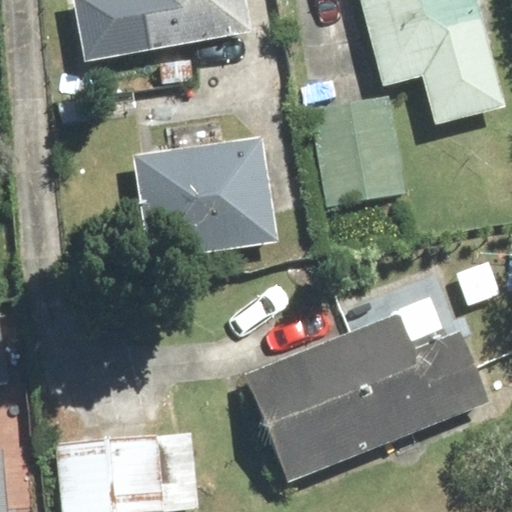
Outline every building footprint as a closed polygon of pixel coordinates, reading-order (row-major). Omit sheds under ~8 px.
[(54,0),(66,82),(246,56),(237,0),(54,0)] [(484,0),(368,0),(386,86),(426,78),(437,129),(508,114),(484,0)] [(389,99),(315,112),(333,211),(407,198),(389,99)] [(261,134),(135,151),(150,259),(276,242),(261,134)] [(437,309),(227,400),(274,507),(484,416),(437,309)] [(0,327),(0,386),(23,384),(16,326),(0,327)] [(165,511),(159,438),(59,447),(64,511),(165,511)]
